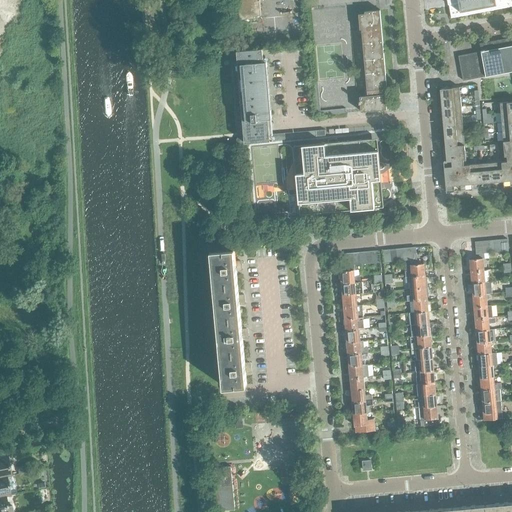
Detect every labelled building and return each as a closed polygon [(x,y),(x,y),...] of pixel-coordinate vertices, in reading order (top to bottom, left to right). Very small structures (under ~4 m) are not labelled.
[(238,0),(240,18),(255,17),(255,15),(261,14),(259,0),(238,0)] [(511,5),(511,4),(511,0),(447,0),(451,17),(511,5)] [(380,9),(365,11),(365,13),(359,13),(360,29),(362,29),(368,95),(360,96),(360,100),(359,100),(359,102),(360,102),(361,111),(387,109),(385,93),(383,94),(382,88),(387,88),(380,9)] [(192,16),(178,17),(179,35),(193,34),(192,16)] [(481,51),(458,55),(463,80),(486,76),(511,70),(511,37),(480,43),(481,51)] [(245,136),(245,143),(246,142),(257,141),(271,140),(270,134),(270,132),(263,48),(237,50),(237,52),(241,51),(241,55),(238,56),(244,126),(247,126),(248,133),(248,134),(244,134),(245,136)] [(346,108),(338,108),(321,110),(318,81),(313,81),(317,115),(346,113),(346,108)] [(453,98),(461,97),(460,87),(453,88),(441,89),(442,99),(453,98)] [(461,107),(461,97),(453,98),(442,99),(442,108),(454,107),(461,107)] [(511,101),(507,102),(500,103),(501,113),(508,112),(511,111),(511,101)] [(462,116),(462,108),(461,107),(454,107),(442,108),(443,118),(455,117),(462,116)] [(511,111),(508,112),(501,113),(502,122),(509,122),(511,121),(511,111)] [(463,126),(462,116),(455,117),(443,118),(444,128),(456,127),(463,126)] [(511,121),(509,122),(502,122),(503,132),(510,131),(511,131),(511,121)] [(457,136),(464,136),(463,126),(456,127),(444,128),(445,137),(457,136)] [(511,131),(510,131),(503,132),(504,142),(511,141),(511,140),(511,131)] [(465,145),(464,136),(457,136),(445,137),(446,147),(458,146),(465,145)] [(383,193),(378,138),(369,139),(338,142),(328,143),(325,143),(322,143),(314,144),(294,146),(299,206),(300,215),(352,210),(356,210),(365,209),(384,207),(383,193)] [(511,140),(511,141),(504,142),(506,161),(502,161),(502,168),(504,181),(504,187),(511,186),(511,140)] [(458,146),(446,147),(447,160),(444,161),(447,192),(455,191),(454,185),(461,185),(461,191),(473,190),(472,184),(471,171),(470,164),(467,165),(465,145),(458,146)] [(492,169),(493,182),(504,181),(502,168),(502,161),(491,162),(492,169)] [(481,170),(482,183),(493,182),(492,169),(491,162),(481,163),(481,170)] [(472,184),(482,183),(481,170),(481,163),(470,164),(471,171),(472,184)] [(212,250),(215,284),(238,282),(237,270),(242,270),(242,265),(241,260),(236,260),(235,248),(212,250)] [(371,251),(372,262),(379,262),(378,250),(371,251)] [(471,271),(485,270),(484,258),(488,257),(487,252),(482,253),(476,253),(477,258),(470,259),(471,271)] [(412,276),(425,274),(424,263),(411,264),(412,276)] [(355,269),(355,264),(353,264),(347,265),(347,270),(341,270),(342,282),(355,281),(359,281),(359,276),(355,276),(354,269),(355,269)] [(486,281),(485,270),(471,271),(472,282),(486,281)] [(425,274),(412,276),(405,276),(405,282),(409,282),(409,288),(413,288),(426,287),(425,274)] [(362,280),(359,281),(355,281),(342,282),(343,295),(356,293),(359,293),(358,286),(362,285),(362,280)] [(486,288),(486,281),(472,282),(473,295),(487,293),(489,293),(489,288),(486,288)] [(239,294),(238,282),(215,284),(218,318),(241,316),(240,304),(245,304),(245,298),(244,293),(239,294)] [(383,291),(382,283),(375,284),(373,284),(374,292),(383,291)] [(427,299),(426,287),(413,288),(409,288),(407,288),(408,301),(414,301),(427,299)] [(358,305),(356,293),(343,295),(344,306),(358,305)] [(489,298),(489,293),(487,293),(473,295),(474,306),(488,305),(487,298),(489,298)] [(428,311),(427,299),(414,301),(415,312),(428,311)] [(362,304),(358,305),(344,306),(345,318),(359,317),(363,316),(362,304)] [(492,305),(488,305),(474,306),(475,318),(489,317),(493,317),(492,305)] [(429,323),(428,311),(415,312),(410,312),(411,325),(416,324),(429,323)] [(242,328),(241,316),(218,318),(221,352),(244,350),(243,338),(248,337),(248,333),(247,328),(242,328)] [(365,328),(363,316),(359,317),(345,318),(346,330),(360,329),(365,328)] [(495,317),(493,317),(489,317),(475,318),(476,330),(490,329),(489,323),(496,323),(495,317)] [(417,335),(430,334),(429,323),(416,324),(411,325),(412,336),(414,336),(417,335)] [(398,331),(397,325),(389,326),(390,338),(395,337),(394,331),(398,331)] [(361,340),(360,329),(346,330),(347,342),(361,340)] [(477,342),(491,341),(490,329),(476,330),(477,342)] [(418,347),(431,346),(430,334),(417,335),(414,336),(415,342),(411,342),(411,348),(418,347)] [(363,340),(361,340),(347,342),(348,353),(362,352),(368,352),(367,346),(364,347),(363,340)] [(492,353),(491,341),(477,342),(478,354),(492,353)] [(433,358),(431,346),(418,347),(411,348),(412,354),(416,354),(416,360),(419,360),(433,358)] [(245,362),(244,350),(221,352),(224,387),(247,385),(246,372),(251,371),(251,366),(250,362),(245,362)] [(369,357),(368,352),(362,352),(348,353),(349,366),(363,365),(362,358),(369,357)] [(493,364),(492,353),(478,354),(479,365),(493,364)] [(419,360),(416,360),(415,360),(416,371),(420,371),(434,370),(433,358),(419,360)] [(494,377),(493,364),(479,365),(480,378),(494,377)] [(364,376),(363,365),(349,366),(350,377),(364,376)] [(435,382),(434,370),(420,371),(416,371),(417,384),(421,383),(435,382)] [(365,388),(364,376),(350,377),(351,389),(365,388)] [(495,383),(494,377),(480,378),(482,390),(500,389),(502,388),(501,382),(495,383)] [(436,394),(435,382),(421,383),(417,384),(418,395),(422,395),(436,394)] [(366,395),(365,388),(351,389),(352,401),(366,400),(373,400),(372,394),(366,395)] [(501,400),(500,389),(496,389),(482,390),(483,402),(497,401),(501,400)] [(437,406),(436,394),(422,395),(418,395),(419,407),(423,407),(437,406)] [(373,404),(373,400),(366,400),(352,401),(353,413),(367,412),(371,412),(370,405),(373,404)] [(503,418),(501,400),(497,401),(483,402),(484,419),(498,418),(503,418)] [(438,424),(438,418),(437,406),(423,407),(419,407),(421,425),(425,425),(438,424)] [(368,418),(367,412),(353,413),(354,425),(355,425),(355,432),(375,430),(374,418),(368,418)] [(243,423),(242,414),(234,415),(235,428),(243,428),(243,425),(243,423)] [(0,476),(12,475),(8,456),(0,457),(0,476)] [(363,461),(364,470),(372,469),(371,460),(363,461)] [(231,468),(215,469),(218,511),(235,511),(231,468)] [(12,475),(0,476),(0,495),(11,494),(7,476),(12,475)] [(11,495),(11,494),(0,495),(0,511),(14,511),(13,505),(7,506),(5,496),(11,495)] [(485,505),(486,511),(511,511),(511,502),(502,503),(485,505)]
